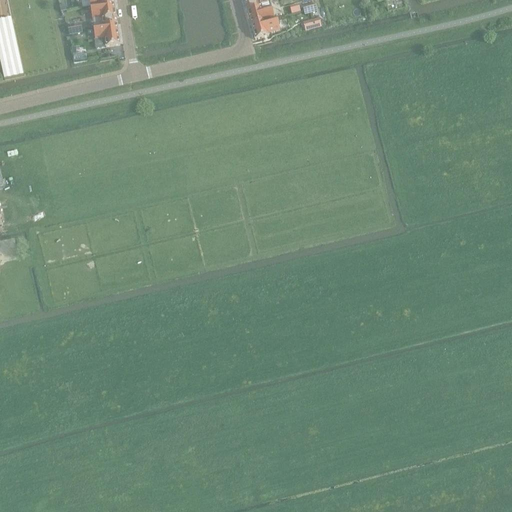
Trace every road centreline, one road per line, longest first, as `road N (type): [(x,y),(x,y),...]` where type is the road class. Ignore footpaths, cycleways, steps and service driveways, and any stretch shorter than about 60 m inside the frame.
road 1 (residential): [(136,75),(247,50),(234,0)]
road 2 (residential): [(0,108),(136,75)]
